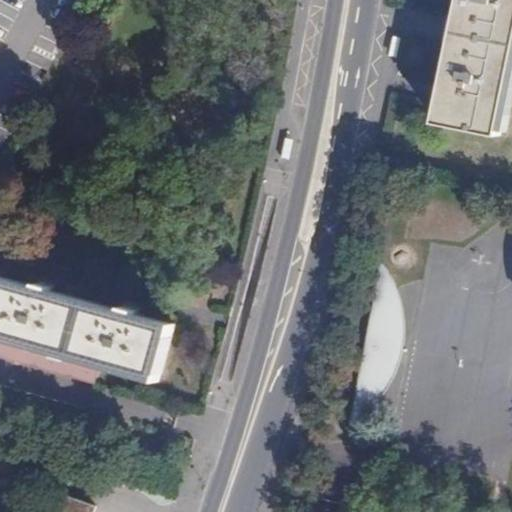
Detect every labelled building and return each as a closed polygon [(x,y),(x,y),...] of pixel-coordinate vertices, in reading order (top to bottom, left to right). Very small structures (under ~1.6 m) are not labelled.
[(441,105),(437,124),(500,136),(511,68),(511,0),(460,0),(460,5),(464,6),(453,62),(449,61),(446,76),(450,78),(445,106),(441,105)] [(52,123),(83,137),(106,89),(75,75),(52,123)] [(390,268),(386,262),(349,434),(362,424),(376,410),(383,401),(390,389),(400,368),(404,350),(406,333),(405,312),(402,298),(398,285),(390,268)] [(0,336),(67,354),(156,379),(171,325),(0,278),(0,336)] [(0,354),(62,372),(67,354),(0,336),(0,354)] [(98,511),(101,505),(67,492),(58,511),(98,511)]
